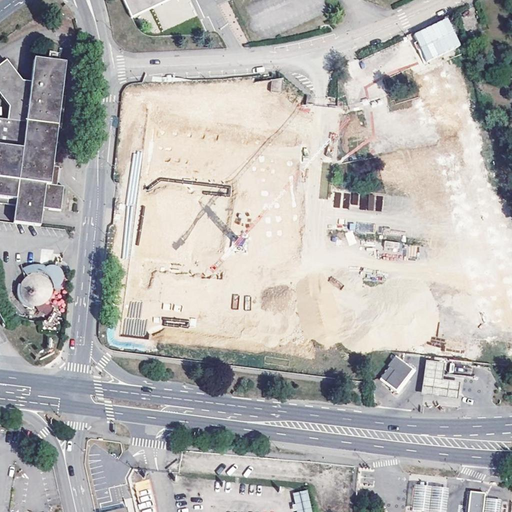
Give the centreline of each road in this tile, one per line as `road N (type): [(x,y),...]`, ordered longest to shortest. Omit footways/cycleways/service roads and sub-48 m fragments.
road 1 (residential): [(101,70),(288,57),(446,0)]
road 2 (residential): [(80,338),(101,70)]
road 3 (secondary): [(492,447),(229,416)]
road 4 (residential): [(229,416),(199,390),(124,377),(80,338)]
road 5 (secondary): [(229,416),(74,397)]
